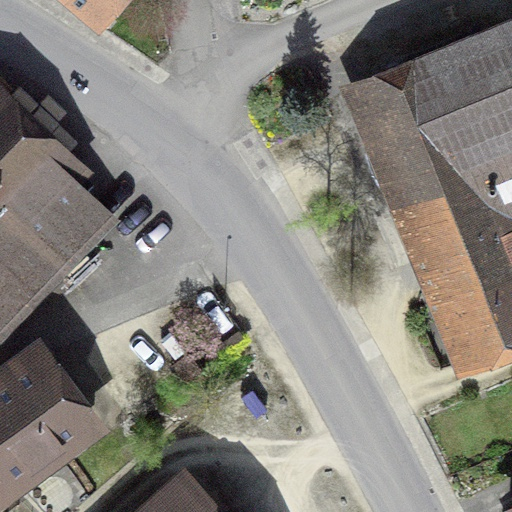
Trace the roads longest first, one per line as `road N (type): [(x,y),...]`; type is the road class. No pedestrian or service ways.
road 1 (residential): [(167,142),(252,230),(284,277),(409,511)]
road 2 (residential): [(167,142),(243,60),(376,0)]
road 3 (residential): [(0,16),(167,142)]
